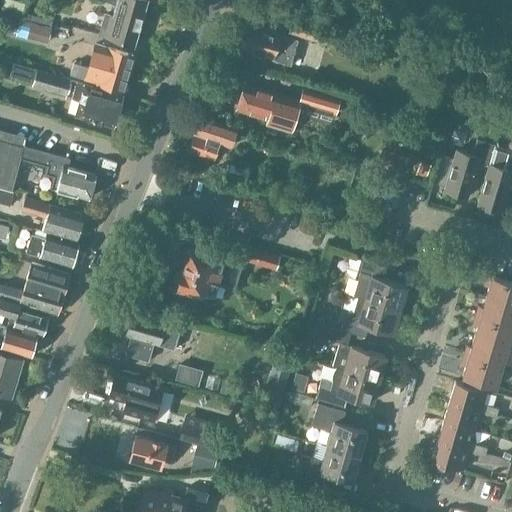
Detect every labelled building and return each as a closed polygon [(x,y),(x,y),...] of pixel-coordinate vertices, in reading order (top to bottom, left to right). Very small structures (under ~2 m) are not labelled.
[(109,0),(117,2),(113,16),(104,13),(98,34),(134,44),(146,0),(109,0)] [(5,6),(3,13),(22,18),(24,11),(5,6)] [(360,53),(364,39),(317,25),(317,24),(293,18),(288,34),(312,40),(313,39),(320,41),(318,48),(346,55),(348,49),(360,53)] [(47,46),(52,28),(20,19),(17,30),(25,33),(24,39),(47,46)] [(288,64),(295,39),(249,25),(242,48),(248,50),(244,63),(261,68),(264,56),(288,64)] [(91,62),(129,73),(134,55),(96,44),(91,62)] [(37,70),(14,62),(10,75),(33,82),(32,84),(32,86),(66,97),(71,98),(70,100),(79,102),(76,115),(113,126),(122,94),(72,79),(37,68),(37,70)] [(124,90),(129,73),(91,62),(90,67),(81,65),(78,74),(87,77),(86,79),(124,90)] [(299,101),(275,94),(275,93),(244,84),(236,111),(265,120),(264,124),(290,131),(298,104),(333,114),(337,100),(302,90),(299,101)] [(488,84),(484,97),(500,101),(504,89),(488,84)] [(226,144),(232,126),(192,112),(186,131),(194,134),(189,151),(214,159),(220,142),(226,144)] [(0,183),(13,187),(21,159),(46,166),(44,175),(53,177),(50,187),(88,199),(95,174),(68,166),(73,149),(0,129),(0,183)] [(443,155),(434,183),(445,186),(445,190),(467,197),(477,164),(489,168),(490,164),(495,145),(477,140),(473,154),(456,150),(454,159),(443,155)] [(489,168),(478,204),(501,211),(510,178),(511,178),(511,153),(511,154),(511,152),(511,149),(495,145),(490,164),(489,168)] [(382,149),(377,166),(402,174),(408,158),(382,149)] [(246,183),(250,170),(231,165),(227,178),(246,183)] [(359,170),(355,187),(378,193),(382,176),(359,170)] [(0,202),(10,205),(13,194),(0,189),(0,202)] [(44,230),(76,239),(81,236),(83,228),(80,224),(83,214),(26,198),(23,210),(48,217),(44,230)] [(45,238),(33,235),(29,233),(24,252),(71,266),(78,243),(47,234),(45,238)] [(239,244),(236,256),(275,267),(279,256),(262,251),(239,244)] [(234,289),(241,265),(212,256),(212,254),(189,248),(182,268),(176,271),(173,279),(176,284),(176,286),(180,287),(178,297),(192,302),(195,292),(201,294),(201,292),(214,296),(218,284),(234,289)] [(399,308),(406,285),(383,278),(386,267),(361,259),(357,272),(360,273),(355,296),(358,297),(399,308)] [(0,296),(57,313),(69,273),(32,262),(24,290),(1,283),(0,285),(0,296)] [(486,297),(511,304),(511,282),(487,275),(484,285),(489,286),(486,297)] [(41,337),(47,317),(19,308),(20,304),(10,300),(0,296),(0,324),(13,328),(37,335),(41,337)] [(392,332),(399,308),(358,297),(353,314),(348,312),(346,319),(343,318),(340,330),(351,333),(366,338),(370,325),(392,332)] [(511,326),(511,304),(486,297),(483,307),(478,306),(475,315),(511,326)] [(174,349),(177,339),(180,327),(132,313),(126,335),(131,337),(126,354),(148,361),(153,343),(174,349)] [(508,347),(511,332),(511,326),(475,315),(473,324),(477,326),(474,337),(508,347)] [(317,323),(314,335),(339,343),(333,365),(332,366),(337,367),(345,369),(379,379),(379,377),(382,378),(385,376),(390,361),(388,358),(385,358),(386,355),(352,345),(352,347),(347,345),(351,333),(340,330),(317,323)] [(35,339),(37,335),(13,328),(0,324),(0,333),(5,335),(1,347),(31,356),(33,348),(36,346),(37,341),(35,339)] [(502,366),(508,347),(474,337),(471,347),(467,345),(464,355),(502,366)] [(0,393),(11,397),(22,360),(0,352),(0,393)] [(203,370),(201,369),(204,359),(184,353),(181,364),(179,363),(175,379),(198,386),(203,370)] [(496,387),(502,366),(464,355),(461,364),(466,365),(462,377),(496,387)] [(319,387),(315,399),(345,407),(348,395),(372,402),(379,379),(345,369),(345,370),(337,368),(333,381),(321,378),(319,387)] [(115,374),(108,397),(125,401),(122,412),(153,420),(163,388),(115,374)] [(498,409),(482,404),(487,390),(455,380),(449,401),(497,415),(505,417),(507,409),(499,407),(498,409)] [(496,418),(497,415),(449,401),(444,420),(475,429),(480,414),(496,418)] [(360,456),(368,431),(341,423),(344,411),(318,403),(311,426),(322,429),(318,443),(326,446),(360,456)] [(471,443),(475,429),(444,420),(438,439),(486,454),(487,448),(471,443)] [(183,423),(179,439),(197,444),(214,449),(218,433),(183,423)] [(172,463),(177,446),(136,435),(130,458),(161,466),(162,460),(172,463)] [(277,435),(274,445),(284,448),(287,437),(277,435)] [(486,454),(438,439),(432,460),(463,469),(467,454),(484,459),(486,454)] [(197,444),(192,463),(213,469),(219,450),(214,449),(197,444)] [(353,480),(360,456),(326,446),(322,461),(303,455),(296,477),(323,485),(326,473),(353,480)] [(170,496),(172,490),(163,488),(161,493),(145,489),(138,511),(203,511),(208,494),(187,488),(184,500),(170,496)] [(342,510),(345,496),(332,493),(331,498),(329,506),(342,510)]
